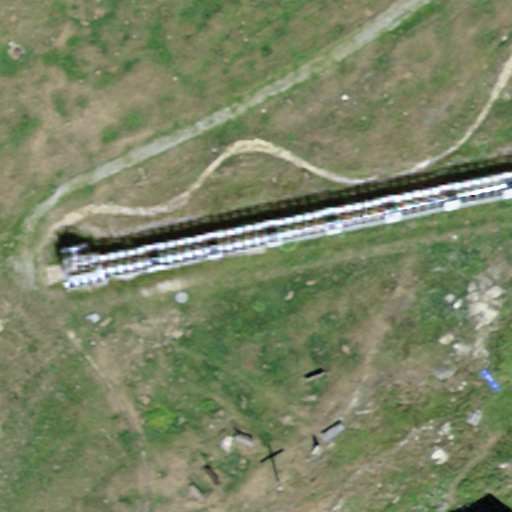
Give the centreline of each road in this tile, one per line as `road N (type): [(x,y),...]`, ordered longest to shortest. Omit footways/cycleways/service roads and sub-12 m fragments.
road 1 (track): [(23,259),(75,215),(174,208),(211,161),(236,147),(269,147),(346,184),(389,180),(434,161),(480,114),(511,55)]
road 2 (track): [(436,0),(303,84),(92,170),(30,217),(25,277),(83,273)]
